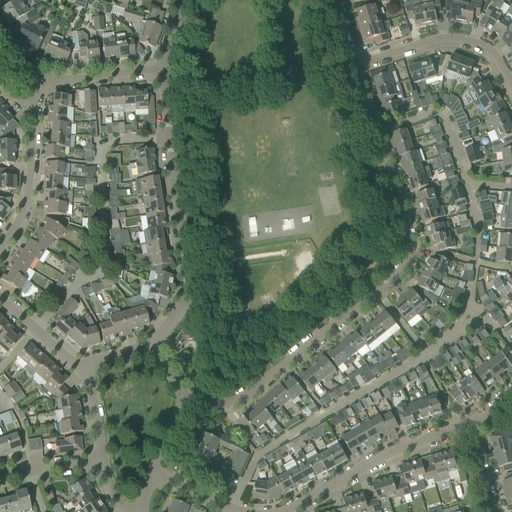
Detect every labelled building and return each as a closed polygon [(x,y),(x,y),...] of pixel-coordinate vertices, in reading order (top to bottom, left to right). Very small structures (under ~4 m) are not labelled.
[(18,27),(19,26),(37,16),(38,15),(43,7),(40,5),(28,12),(21,0),(19,0),(11,5),(11,4),(9,5),(0,10),(3,15),(2,16),(8,25),(14,22),(18,27)] [(75,0),(74,5),(85,8),(87,0),(75,0)] [(119,3),(118,8),(126,11),(128,0),(117,0),(117,2),(119,3)] [(427,26),(422,0),(405,3),(408,18),(413,17),(415,27),(419,26),(420,27),(427,26)] [(439,0),(422,0),(427,26),(434,25),(433,23),(437,22),(435,12),(441,11),(439,0)] [(454,23),(461,24),(464,4),(458,3),(458,0),(447,0),(446,10),(451,11),(450,20),(454,21),(454,23)] [(464,4),(461,24),(468,25),(468,23),(472,24),(474,14),(479,15),(481,0),(470,0),(470,5),(464,4)] [(493,34),(507,11),(508,11),(510,8),(503,4),(499,11),(491,5),(489,8),(484,17),(489,20),(484,28),(485,29),(483,31),(491,36),(492,34),(493,34)] [(382,20),(381,16),(379,17),(376,10),(379,9),(377,5),(366,8),(357,11),(359,17),(356,18),(360,30),(381,24),(383,23),(382,20)] [(126,11),(118,8),(113,7),(110,14),(141,23),(143,16),(126,11)] [(507,11),(493,34),(502,40),(507,31),(511,34),(511,14),(508,11),(507,11)] [(37,16),(19,26),(22,30),(17,40),(27,45),(25,48),(35,53),(46,30),(37,25),(40,19),(38,15),(37,16)] [(94,18),(95,32),(104,31),(102,17),(94,18)] [(46,35),(50,37),(54,28),(58,22),(54,20),(46,35)] [(145,22),(138,43),(154,49),(161,28),(145,22)] [(383,31),(381,24),(360,30),(364,45),(375,42),(376,45),(389,41),(386,31),(386,30),(383,31)] [(399,29),(402,36),(410,33),(408,26),(399,29)] [(82,32),(76,33),(78,50),(79,58),(86,57),(87,61),(99,59),(96,41),(88,43),(87,36),(82,32)] [(104,59),(115,57),(113,42),(114,42),(114,39),(113,34),(103,35),(103,41),(102,41),(103,49),(104,59)] [(115,57),(116,59),(128,58),(127,56),(135,55),(134,53),(143,52),(136,42),(133,42),(132,40),(131,40),(129,36),(124,37),(125,40),(114,42),(113,42),(115,57)] [(54,61),(55,59),(60,44),(50,40),(43,57),(54,61)] [(55,59),(66,63),(71,51),(71,46),(61,42),(60,44),(55,59)] [(456,81),(458,75),(458,74),(464,59),(459,57),(459,55),(454,52),(451,59),(445,56),(442,66),(439,67),(440,67),(439,68),(442,77),(443,76),(444,76),(456,81)] [(442,82),(443,76),(442,77),(439,68),(440,67),(439,67),(439,65),(433,67),(430,58),(424,60),(425,62),(420,64),(425,80),(427,86),(438,82),(442,82)] [(466,84),(467,86),(476,80),(475,79),(479,69),(473,67),(475,61),(470,59),(469,61),(464,59),(458,74),(458,75),(468,79),(466,84)] [(414,84),(425,80),(420,64),(414,66),(414,63),(408,65),(414,84)] [(375,85),(377,90),(393,85),(389,74),(394,72),(392,66),(369,74),(372,86),(375,85)] [(473,90),(478,100),(479,101),(493,91),(491,87),(493,86),(490,80),(484,84),(480,78),(476,80),(467,86),(471,91),(473,90)] [(376,96),(380,108),(398,102),(404,100),(398,83),(393,85),(377,90),(378,95),(376,96)] [(123,114),(123,106),(121,88),(109,89),(111,107),(111,114),(123,114)] [(123,106),(134,106),(135,106),(134,93),(134,88),(121,88),(123,106)] [(106,115),(111,114),(111,107),(109,89),(97,90),(98,108),(106,107),(106,115)] [(85,114),(90,115),(91,115),(95,115),(94,92),(88,92),(88,90),(84,91),(85,114)] [(484,110),(487,115),(504,106),(502,100),(498,95),(496,96),(493,91),(479,101),(478,100),(474,103),(476,107),(481,104),(484,110)] [(147,115),(148,118),(154,118),(152,97),(146,97),(146,92),(134,93),(135,106),(134,106),(135,116),(147,115)] [(53,95),(53,107),(66,108),(71,109),(71,96),(53,95)] [(431,97),(433,105),(439,105),(436,95),(431,97)] [(449,111),(457,100),(449,97),(446,102),(447,102),(444,107),(449,111)] [(419,101),(422,108),(427,107),(425,99),(419,101)] [(460,112),(457,102),(458,100),(458,99),(457,100),(449,111),(450,111),(452,115),(455,114),(460,112)] [(398,102),(380,108),(382,114),(384,113),(386,118),(402,113),(398,102)] [(489,120),(494,131),(510,124),(508,119),(510,118),(507,112),(504,106),(487,115),(489,120)] [(48,107),(47,121),(65,122),(66,108),(53,107),(48,107)] [(455,114),(452,115),(453,117),(455,121),(467,117),(464,111),(460,112),(455,114)] [(0,131),(5,127),(12,120),(5,112),(0,115),(0,131)] [(51,123),(51,134),(69,135),(70,124),(65,124),(65,122),(47,121),(47,123),(51,123)] [(90,128),(91,139),(97,139),(96,123),(89,123),(89,128),(90,128)] [(511,142),(511,137),(511,136),(511,135),(511,128),(510,124),(494,131),(498,140),(491,143),(493,149),(501,146),(511,142)] [(391,141),(393,147),(410,141),(407,130),(392,134),(394,140),(391,141)] [(463,138),(461,139),(462,142),(470,140),(467,131),(461,133),(463,138)] [(51,134),(50,147),(64,148),(68,148),(69,135),(51,134)] [(0,153),(13,153),(16,153),(15,141),(0,141),(0,153)] [(399,158),(402,157),(402,156),(414,152),(410,141),(393,147),(395,153),(397,152),(399,158)] [(511,142),(501,146),(503,163),(511,161),(511,142)] [(465,149),(467,157),(480,153),(477,144),(465,149)] [(64,148),(50,147),(46,146),(45,159),(63,160),(64,148)] [(135,152),(137,164),(152,162),(153,162),(155,161),(153,149),(135,152)] [(401,163),(403,169),(420,163),(417,152),(414,152),(402,156),(402,157),(404,162),(401,163)] [(0,164),(14,164),(13,153),(0,153),(0,164)] [(480,153),(467,157),(470,164),(482,160),(480,153)] [(110,155),(110,161),(110,167),(120,167),(119,155),(110,155)] [(453,165),(451,159),(443,162),(445,168),(453,165)] [(511,161),(503,163),(505,174),(511,173),(511,176),(511,161)] [(137,164),(135,164),(128,165),(129,170),(135,169),(137,176),(154,173),(153,162),(152,162),(137,164)] [(45,163),(44,175),(62,176),(63,164),(45,163)] [(407,174),(409,180),(430,173),(429,167),(422,169),(420,163),(403,169),(405,175),(407,174)] [(0,190),(16,190),(15,176),(5,177),(4,170),(0,169),(0,190)] [(430,173),(409,180),(411,185),(409,186),(411,192),(428,186),(426,180),(432,178),(430,173)] [(43,191),(48,191),(61,192),(61,191),(62,176),(44,175),(43,191)] [(137,193),(142,192),(159,189),(157,177),(135,181),(137,193)] [(465,199),(461,187),(459,188),(453,190),(450,191),(454,203),(465,199)] [(142,192),(144,206),(162,203),(159,189),(142,192)] [(416,203),(417,206),(435,199),(434,194),(436,193),(435,189),(416,195),(418,202),(416,203)] [(48,191),(47,203),(65,204),(66,192),(61,191),(61,192),(48,191)] [(8,208),(11,198),(0,195),(0,220),(2,221),(10,210),(8,208)] [(420,207),(421,209),(418,210),(420,215),(441,208),(441,207),(439,204),(438,198),(435,199),(417,206),(418,208),(420,207)] [(47,203),(43,202),(43,208),(47,208),(46,215),(64,216),(65,215),(71,215),(71,207),(70,206),(70,204),(65,204),(47,203)] [(144,206),(146,219),(164,216),(162,203),(144,206)] [(511,206),(504,205),(500,216),(506,217),(511,218),(511,206)] [(441,208),(420,215),(423,224),(445,216),(442,207),(441,207),(441,208)] [(146,219),(148,231),(161,229),(166,229),(164,216),(146,219)] [(46,225),(42,230),(42,231),(53,238),(57,241),(64,230),(45,218),(42,223),(46,225)] [(430,238),(432,237),(449,233),(448,232),(451,232),(448,222),(424,229),(425,232),(428,231),(430,238)] [(38,228),(31,239),(46,249),(53,238),(42,231),(42,230),(38,228)] [(143,232),(145,244),(163,241),(161,229),(148,231),(143,232)] [(451,242),(449,236),(452,235),(451,232),(448,232),(449,233),(432,237),(430,238),(431,242),(432,247),(440,245),(442,251),(451,249),(456,248),(454,241),(451,242)] [(83,245),(88,247),(90,242),(92,242),(94,236),(83,233),(81,241),(83,242),(83,245)] [(511,235),(500,234),(499,248),(511,249),(511,235)] [(31,239),(23,251),(34,258),(34,259),(38,261),(46,249),(31,239)] [(145,244),(147,256),(165,253),(165,252),(163,241),(145,244)] [(511,249),(499,248),(497,248),(495,264),(508,266),(509,263),(511,263),(511,249)] [(19,249),(13,259),(28,269),(34,259),(34,258),(23,251),(19,249)] [(149,268),(152,267),(170,264),(172,264),(170,252),(165,252),(165,253),(147,256),(149,268)] [(428,265),(427,269),(444,277),(446,274),(444,273),(446,268),(449,269),(452,263),(439,256),(438,258),(435,257),(433,261),(429,259),(426,264),(428,265)] [(6,269),(10,272),(21,279),(22,278),(28,269),(13,259),(6,269)] [(70,263),(69,265),(77,272),(81,268),(81,267),(79,266),(73,260),(70,263)] [(155,273),(153,283),(153,284),(168,287),(168,288),(170,288),(173,276),(167,275),(170,264),(152,267),(151,272),(155,273)] [(112,273),(120,280),(122,270),(113,269),(112,273)] [(421,274),(420,277),(438,285),(441,280),(443,281),(444,277),(427,269),(424,275),(421,274)] [(10,272),(7,277),(3,275),(0,280),(19,292),(19,291),(24,295),(26,294),(32,285),(26,281),(22,278),(21,279),(10,272)] [(63,277),(67,281),(71,275),(68,272),(63,277)] [(505,287),(508,292),(511,289),(511,275),(502,283),(500,279),(492,284),(498,292),(505,287)] [(438,285),(420,277),(419,279),(421,280),(418,287),(420,288),(419,291),(436,304),(439,298),(433,295),(438,285)] [(55,286),(59,290),(63,285),(58,281),(55,286)] [(153,284),(153,283),(145,281),(143,286),(149,288),(148,294),(165,299),(168,288),(168,287),(153,284)] [(457,287),(463,290),(465,285),(460,282),(457,287)] [(412,289),(402,297),(413,311),(421,304),(425,309),(430,305),(426,300),(420,295),(418,297),(412,289)] [(511,303),(511,302),(511,289),(508,292),(503,296),(505,299),(507,298),(511,303)] [(46,295),(50,299),(54,295),(50,291),(46,295)] [(480,299),(482,303),(483,303),(489,299),(486,295),(480,299)] [(413,311),(402,297),(397,300),(399,302),(394,306),(411,328),(422,320),(417,316),(413,311)] [(65,339),(67,337),(77,326),(67,316),(77,305),(70,298),(59,311),(61,313),(50,325),(65,339)] [(38,304),(42,308),(46,304),(42,300),(38,304)] [(130,305),(132,312),(137,329),(136,329),(138,333),(143,331),(142,327),(149,325),(146,316),(154,313),(157,307),(145,301),(130,305)] [(486,308),(489,312),(495,307),(492,304),(486,308)] [(112,309),(104,312),(105,314),(107,314),(113,336),(114,335),(120,333),(122,337),(126,336),(120,315),(114,317),(112,309)] [(381,316),(376,321),(386,333),(386,332),(390,337),(400,329),(385,311),(380,314),(381,316)] [(105,314),(104,312),(102,312),(103,316),(105,324),(98,326),(103,343),(115,340),(114,335),(113,336),(107,314),(105,314)] [(132,312),(120,315),(126,336),(131,334),(130,330),(136,329),(137,329),(132,312)] [(436,326),(440,330),(450,320),(444,314),(438,319),(440,321),(436,326)] [(496,322),(499,326),(505,321),(502,317),(496,322)] [(0,320),(0,341),(1,342),(10,332),(10,333),(13,329),(1,319),(0,320)] [(370,322),(365,326),(377,340),(386,333),(376,321),(372,324),(370,322)] [(67,337),(81,350),(99,344),(95,328),(85,331),(78,324),(77,326),(67,337)] [(363,331),(358,335),(357,336),(367,348),(377,340),(365,326),(361,329),(363,331)] [(502,330),(505,334),(511,330),(509,326),(502,330)] [(183,332),(170,348),(179,355),(189,343),(201,342),(199,330),(183,332)] [(480,333),(485,339),(489,336),(484,330),(480,333)] [(1,342),(0,342),(0,347),(7,354),(22,338),(18,334),(15,337),(10,333),(10,332),(1,342)] [(350,335),(345,339),(356,353),(357,353),(360,358),(361,357),(365,362),(373,355),(369,351),(367,348),(357,336),(358,335),(357,333),(352,337),(350,335)] [(491,338),(494,342),(500,338),(497,334),(491,338)] [(472,339),(476,346),(480,343),(476,337),(472,339)] [(342,345),(337,348),(350,364),(354,361),(352,357),(356,353),(345,339),(341,342),(342,345)] [(461,342),(465,349),(469,346),(464,340),(461,342)] [(17,357),(26,365),(38,352),(29,344),(17,357)] [(416,351),(413,346),(408,350),(412,355),(416,351)] [(452,349),(456,355),(460,352),(456,346),(452,349)] [(350,364),(337,348),(333,352),(331,350),(326,354),(338,368),(343,364),(346,367),(350,364)] [(500,352),(498,353),(511,370),(511,353),(508,348),(501,353),(500,352)] [(30,368),(35,373),(47,360),(38,352),(26,365),(23,369),(27,372),(30,368)] [(443,355),(448,361),(452,359),(447,352),(443,355)] [(498,356),(492,361),(501,374),(507,370),(509,374),(511,371),(511,370),(498,353),(497,354),(498,356)] [(323,354),(314,361),(329,379),(332,377),(330,375),(336,370),(323,354)] [(392,359),(395,364),(400,361),(397,356),(392,359)] [(459,356),(452,360),(456,365),(462,360),(459,356)] [(35,373),(47,383),(56,374),(59,371),(47,360),(35,373)] [(312,368),(308,371),(319,384),(324,380),(326,382),(329,379),(314,361),(310,365),(312,368)] [(486,362),(483,364),(497,383),(501,379),(499,376),(501,374),(492,361),(487,364),(486,362)] [(381,365),(384,370),(390,367),(387,362),(381,365)] [(430,365),(434,371),(438,369),(434,362),(430,365)] [(497,383),(483,364),(480,367),(481,369),(475,373),(488,389),(497,383)] [(371,371),(374,376),(379,373),(376,368),(371,371)] [(198,371),(198,374),(192,374),(193,384),(205,382),(204,371),(198,371)] [(319,384),(308,371),(305,374),(302,371),(297,375),(312,393),(315,390),(313,388),(319,384)] [(60,399),(69,397),(68,397),(68,391),(61,386),(67,379),(63,376),(61,378),(56,374),(47,383),(40,391),(51,400),(60,399)] [(361,377),(364,382),(369,379),(366,374),(361,377)] [(0,388),(1,390),(3,389),(10,384),(3,375),(0,377),(0,382),(0,383),(0,388)] [(466,378),(463,380),(475,396),(481,392),(482,394),(484,392),(473,376),(468,380),(466,378)] [(304,392),(293,378),(288,382),(284,386),(283,387),(292,398),(291,399),(293,401),(304,392)] [(350,383),(353,388),(358,385),(355,380),(350,383)] [(475,396),(463,380),(460,382),(462,384),(457,388),(467,402),(469,404),(471,402),(469,400),(475,396)] [(10,399),(12,397),(17,393),(20,391),(13,381),(10,384),(3,389),(7,393),(5,395),(9,400),(10,399)] [(292,398),(283,387),(281,385),(275,390),(274,389),(270,393),(281,407),(291,399),(292,398)] [(340,389),(343,394),(348,391),(345,386),(340,389)] [(467,402),(457,388),(455,386),(452,388),(454,390),(449,394),(454,401),(452,402),(454,404),(456,403),(461,409),(465,406),(464,404),(467,402)] [(25,398),(20,391),(17,393),(12,397),(10,399),(15,404),(25,398)] [(334,392),(330,395),(329,395),(332,400),(333,400),(337,397),(334,392)] [(374,395),(378,401),(382,399),(378,392),(374,395)] [(281,407),(270,393),(265,397),(265,398),(259,402),(270,416),(281,407)] [(329,395),(330,395),(328,393),(323,396),(324,398),(319,401),(322,406),(327,403),(328,405),(334,402),(333,400),(332,400),(329,395)] [(443,407),(438,393),(426,397),(433,416),(432,416),(433,419),(445,415),(443,409),(441,410),(440,408),(443,407)] [(60,399),(62,411),(79,408),(77,395),(68,397),(69,397),(60,399)] [(424,401),(418,403),(423,419),(424,422),(427,421),(426,418),(432,416),(433,416),(426,397),(423,399),(424,401)] [(365,400),(369,407),(373,404),(369,398),(365,400)] [(414,404),(409,406),(410,408),(415,425),(418,424),(417,421),(423,419),(418,403),(417,400),(414,402),(414,404)] [(257,409),(253,412),(264,425),(269,421),(271,423),(274,420),(270,416),(259,402),(255,406),(257,409)] [(355,406),(359,412),(363,410),(360,403),(355,406)] [(415,425),(410,408),(407,409),(405,404),(396,407),(401,420),(401,423),(404,422),(406,430),(412,428),(411,426),(415,425)] [(285,411),(291,418),(296,414),(291,407),(285,411)] [(310,411),(312,415),(319,411),(316,407),(310,411)] [(62,411),(64,422),(77,420),(77,421),(81,420),(79,408),(62,411)] [(242,416),(243,417),(256,432),(257,434),(260,431),(258,429),(264,425),(253,412),(250,415),(247,412),(242,416)] [(10,418),(8,413),(0,415),(0,421),(4,420),(6,426),(12,424),(10,418)] [(383,414),(380,416),(390,434),(391,437),(396,434),(394,430),(399,427),(391,413),(384,417),(383,414)] [(376,418),(370,422),(379,436),(383,434),(385,437),(390,434),(380,416),(378,414),(375,416),(376,418)] [(243,417),(237,422),(249,437),(256,432),(243,417)] [(298,417),(291,421),(294,425),(301,421),(298,417)] [(339,423),(336,417),(331,419),(335,426),(339,423)] [(363,423),(360,425),(371,445),(381,440),(379,436),(370,422),(369,419),(363,423)] [(64,422),(59,423),(61,435),(83,432),(82,426),(78,427),(77,421),(77,420),(64,422)] [(321,425),(324,430),(329,427),(326,422),(321,425)] [(274,428),(278,434),(282,431),(278,425),(274,428)] [(350,430),(352,432),(360,447),(364,444),(366,448),(371,445),(360,425),(350,430)] [(493,451),(494,456),(511,451),(511,433),(511,434),(509,428),(489,437),(491,444),(492,444),(494,451),(493,451)] [(205,436),(196,454),(197,454),(213,462),(215,457),(217,454),(214,453),(219,444),(233,452),(227,463),(225,468),(230,471),(239,475),(249,455),(244,452),(232,446),(234,442),(216,433),(214,438),(203,432),(202,435),(205,436)] [(360,447),(352,432),(346,436),(344,434),(341,436),(352,456),(358,453),(356,449),(360,447)] [(16,434),(6,438),(11,454),(22,450),(16,434)] [(263,434),(259,437),(264,443),(268,440),(263,434)] [(64,441),(54,442),(56,455),(82,452),(80,437),(64,439),(64,441)] [(264,443),(259,437),(256,440),(261,446),(264,443)] [(6,438),(0,439),(0,454),(1,458),(11,454),(6,438)] [(39,439),(33,440),(34,451),(42,450),(41,441),(40,441),(39,439)] [(339,445),(329,451),(337,466),(348,460),(339,445)] [(329,451),(319,457),(326,471),(327,472),(337,466),(329,451)] [(452,451),(442,454),(448,473),(449,478),(450,480),(459,478),(461,483),(467,482),(461,458),(455,460),(452,451)] [(511,451),(494,456),(495,460),(497,460),(499,467),(503,466),(504,472),(511,469),(511,451)] [(265,457),(266,460),(268,462),(273,459),(270,454),(265,457)] [(435,466),(429,468),(433,479),(439,478),(438,476),(443,474),(444,479),(449,478),(448,473),(442,454),(432,457),(435,466)] [(318,456),(308,462),(316,476),(326,471),(319,457),(318,456)] [(295,462),(297,468),(307,483),(311,481),(310,480),(316,476),(308,462),(305,457),(295,462)] [(421,460),(411,463),(419,490),(420,491),(425,490),(423,480),(426,479),(427,481),(433,479),(429,468),(424,469),(421,460)] [(401,485),(404,496),(406,504),(412,502),(409,492),(419,490),(411,463),(401,466),(406,483),(401,485)] [(297,468),(287,473),(296,488),(302,485),(302,486),(307,483),(297,468)] [(287,473),(277,479),(285,492),(285,494),(296,488),(287,473)] [(267,483),(270,501),(285,492),(277,479),(277,477),(267,483)] [(392,477),(381,480),(387,499),(388,499),(394,497),(394,499),(404,496),(401,485),(395,486),(392,477)] [(503,489),(504,495),(511,492),(511,478),(502,481),(504,489),(503,489)] [(72,495),(75,499),(75,500),(87,492),(92,489),(85,479),(70,488),(74,494),(72,495)] [(377,500),(372,501),(374,511),(381,511),(380,508),(389,506),(390,506),(388,499),(387,499),(381,480),(372,483),(377,500)] [(253,498),(270,501),(267,483),(256,481),(253,498)] [(15,496),(14,497),(18,511),(21,511),(31,509),(30,506),(33,505),(29,492),(26,493),(25,490),(14,493),(15,496)] [(44,491),(48,503),(53,501),(50,490),(44,491)] [(77,504),(81,511),(94,503),(93,502),(87,492),(75,500),(75,499),(70,502),(73,507),(77,504)] [(363,494),(353,497),(357,511),(374,511),(372,501),(366,503),(363,494)] [(18,511),(14,497),(5,499),(8,511),(18,511)] [(346,511),(357,511),(353,497),(343,500),(346,511)] [(8,511),(5,499),(0,500),(0,511),(8,511)] [(78,511),(101,511),(105,510),(98,499),(93,502),(94,503),(81,511),(78,511)] [(174,499),(168,511),(187,511),(190,506),(174,499)]
